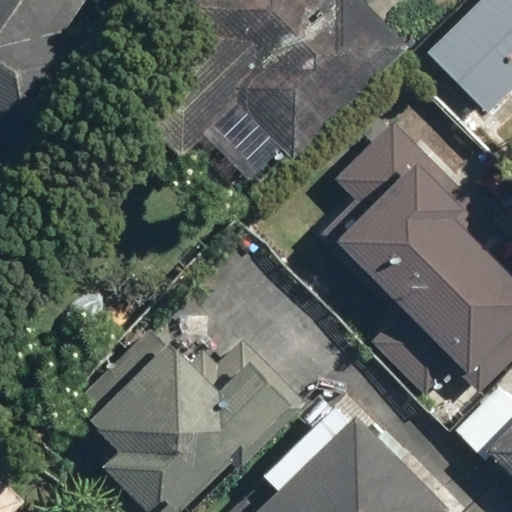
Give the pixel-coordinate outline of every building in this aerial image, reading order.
[(0,0),(0,128),(33,151),(101,48),(69,27),(86,0),(0,0)] [(251,178),(407,41),(370,0),(213,0),(231,20),(138,102),(181,152),(207,128),(251,178)] [(511,0),(476,0),(426,51),(488,111),(511,87),(511,0)] [(351,196),(313,235),(402,321),(413,310),(470,365),(511,321),(511,266),(482,238),(498,221),(395,122),(337,182),(351,196)] [(296,399),(247,349),(215,381),(155,321),(75,401),(118,444),(102,460),(149,507),(165,492),(174,501),(239,436),(249,446),(296,399)] [(511,377),(508,374),(464,420),(511,467),(511,377)] [(336,434),(321,418),(264,471),(280,487),(253,511),(431,511),(445,500),(361,411),(336,434)] [(0,466),(0,511),(15,511),(31,496),(0,466)]
